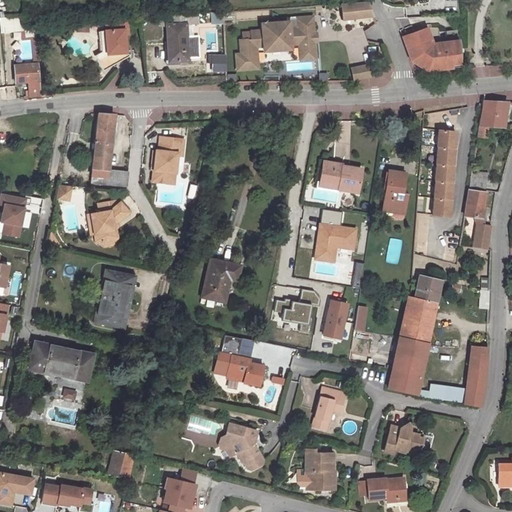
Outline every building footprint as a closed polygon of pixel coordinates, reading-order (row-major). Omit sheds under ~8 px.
[(367,2),(340,4),(341,19),(372,16),(367,2)] [(223,21),(223,12),(222,12),(215,13),(216,21),(223,21)] [(166,25),(166,28),(167,45),(170,45),(171,62),(187,62),(185,25),(197,25),(197,14),(168,16),(168,17),(168,25),(166,25)] [(26,16),(0,18),(0,23),(0,27),(2,34),(21,31),(22,40),(32,39),(34,64),(14,66),(15,83),(27,82),(28,97),(40,95),(34,27),(27,27),(26,16)] [(168,17),(159,17),(159,28),(166,28),(166,25),(168,25),(168,17)] [(288,21),(260,23),(261,30),(250,31),(250,39),(239,39),(240,53),(234,54),(235,69),(256,68),(255,46),(262,46),(262,47),(289,45),(289,44),(298,43),(299,60),(314,59),(313,41),(312,41),(311,34),(313,34),(311,17),(296,18),(297,28),(288,28),(288,21)] [(125,20),(104,21),(105,31),(104,31),(106,56),(96,60),(101,71),(113,65),(111,60),(124,54),(124,51),(123,35),(127,35),(125,20)] [(87,23),(78,24),(77,32),(87,33),(87,23)] [(461,63),(460,40),(433,43),(427,28),(402,37),(411,61),(416,59),(427,65),(428,71),(451,68),(451,64),(461,63)] [(106,56),(104,31),(99,31),(100,53),(94,56),(96,60),(106,56)] [(111,60),(113,65),(128,58),(124,51),(124,54),(111,60)] [(225,72),(224,54),(219,54),(213,54),(214,60),(212,60),(213,72),(225,72)] [(411,61),(428,71),(427,65),(416,59),(411,61)] [(369,65),(349,69),(351,81),(371,77),(369,65)] [(482,102),(481,107),(478,125),(485,125),(503,127),(506,103),(482,102)] [(126,186),(127,172),(109,169),(114,115),(98,114),(90,182),(126,186)] [(485,125),(478,125),(476,135),(483,136),(485,125)] [(438,130),(436,147),(437,147),(453,149),(455,132),(438,130)] [(181,140),(157,138),(156,152),(151,152),(149,171),(151,172),(150,183),(165,184),(172,178),(173,165),(178,165),(181,140)] [(437,147),(435,164),(436,164),(452,166),(454,149),(453,149),(437,147)] [(322,162),(319,181),(334,183),(334,182),(339,182),(338,190),(356,192),(361,169),(340,166),(340,165),(322,162)] [(435,181),(451,183),(453,166),(452,166),(436,164),(434,181),(435,181)] [(387,171),(382,206),(403,209),(405,197),(401,196),(404,173),(387,171)] [(486,180),(469,177),(467,189),(484,191),(486,180)] [(334,183),(319,181),(318,187),(338,190),(339,182),(334,182),(334,183)] [(434,198),(450,200),(452,183),(451,183),(435,181),(433,198),(434,198)] [(204,186),(199,184),(195,203),(200,204),(204,186)] [(69,187),(57,186),(55,198),(60,199),(69,192),(69,187)] [(484,192),(467,191),(464,215),(473,216),(475,224),(472,248),(485,249),(489,226),(479,225),(484,192)] [(24,199),(0,195),(0,204),(3,205),(0,221),(4,222),(2,233),(17,236),(24,199)] [(432,215),(449,217),(450,200),(434,198),(432,215)] [(117,201),(96,205),(98,213),(89,215),(93,234),(96,233),(97,240),(103,244),(109,243),(113,238),(112,231),(110,224),(115,223),(127,213),(117,201)] [(402,217),(403,209),(382,206),(381,210),(392,212),(391,216),(393,218),(400,219),(402,217)] [(356,230),(320,225),(314,259),(333,262),(336,247),(353,250),(356,230)] [(114,230),(112,231),(113,238),(109,243),(103,244),(97,240),(96,233),(93,234),(95,242),(102,247),(110,245),(115,238),(114,230)] [(240,266),(228,264),(210,260),(202,296),(224,301),(229,279),(237,280),(240,266)] [(126,293),(130,276),(105,271),(95,321),(119,326),(122,313),(126,314),(130,294),(126,293)] [(413,297),(409,296),(408,296),(391,369),(419,375),(441,281),(418,276),(413,297)] [(460,286),(453,284),(451,290),(458,292),(460,286)] [(488,291),(481,290),(479,290),(478,307),(487,309),(488,291)] [(397,302),(389,301),(387,309),(396,311),(397,302)] [(346,305),(332,302),(325,335),(339,338),(346,305)] [(8,306),(0,304),(0,333),(3,334),(8,306)] [(355,331),(365,331),(367,306),(357,305),(355,331)] [(93,355),(34,343),(28,369),(87,382),(93,355)] [(250,352),(232,348),(231,355),(249,359),(250,352)] [(484,362),(485,349),(471,348),(469,361),(484,362)] [(249,359),(231,355),(227,373),(245,377),(244,382),(244,383),(258,386),(262,366),(248,363),(249,359)] [(484,362),(469,361),(466,389),(464,403),(480,405),(481,404),(481,396),(484,362)] [(416,389),(419,375),(391,369),(387,388),(415,394),(416,389)] [(245,377),(227,373),(226,377),(244,382),(245,377)] [(416,389),(415,394),(415,396),(464,403),(466,389),(430,384),(429,391),(416,389)] [(338,401),(341,392),(322,388),(314,418),(323,420),(327,421),(331,409),(339,411),(342,402),(338,401)] [(323,420),(314,418),(312,426),(321,429),(323,420)] [(225,422),(223,434),(227,436),(232,433),(234,425),(225,422)] [(223,434),(218,437),(216,444),(218,448),(224,449),(227,455),(234,453),(239,461),(241,460),(245,467),(249,469),(260,463),(261,459),(252,442),(250,443),(247,438),(253,434),(250,429),(234,425),(232,433),(227,436),(223,434)] [(400,429),(390,426),(383,452),(393,454),(393,451),(403,453),(404,452),(418,455),(419,451),(424,449),(421,446),(422,440),(416,439),(417,437),(408,435),(410,429),(403,428),(400,429)] [(314,454),(314,450),(304,450),(305,473),(307,473),(307,489),(321,489),(321,486),(334,486),(334,471),(332,471),(332,453),(323,454),(314,454)] [(128,478),(133,456),(112,451),(107,473),(128,478)] [(511,464),(498,465),(498,486),(511,486),(511,464)] [(183,468),(179,481),(193,484),(197,471),(183,468)] [(13,492),(30,495),(32,479),(0,472),(0,503),(11,505),(12,497),(11,496),(12,492),(13,492)] [(179,481),(167,478),(164,488),(167,489),(164,502),(167,503),(182,507),(189,508),(191,503),(189,502),(191,495),(192,495),(195,485),(193,484),(179,481)] [(386,503),(396,502),(399,497),(405,497),(404,479),(386,481),(385,478),(366,480),(367,496),(368,500),(386,499),(386,503)] [(367,496),(366,480),(358,481),(359,497),(367,496)] [(45,482),(41,505),(56,508),(56,506),(62,507),(63,505),(68,506),(68,504),(79,506),(78,511),(80,511),(91,511),(93,504),(88,503),(91,490),(82,488),(82,489),(45,482)] [(180,511),(182,507),(167,503),(165,511),(167,511),(180,511)]
